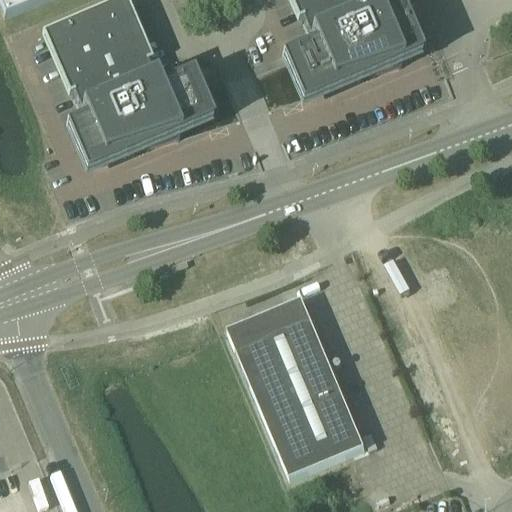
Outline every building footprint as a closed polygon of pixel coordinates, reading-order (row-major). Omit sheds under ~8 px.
[(0,0),(0,14),(3,22),(55,0),(0,0)] [(329,0),(301,0),(287,6),(295,26),(300,24),(334,10),(329,0)] [(329,0),(334,10),(357,0),(329,0)] [(369,0),(357,0),(334,10),(342,30),(376,16),(369,0)] [(124,4),(79,24),(88,44),(133,25),(124,4)] [(334,10),(300,24),(308,44),(342,30),(334,10)] [(342,30),(308,44),(313,54),(279,68),(300,116),(421,64),(400,16),(380,25),(376,16),(342,30)] [(88,44),(79,24),(40,40),(49,60),(88,44)] [(133,25),(88,44),(96,64),(141,45),(133,25)] [(88,44),(49,60),(58,80),(96,64),(88,44)] [(141,45),(96,64),(105,84),(145,67),(150,65),(141,45)] [(96,64),(58,80),(66,100),(71,98),(105,84),(96,64)] [(145,67),(105,84),(113,104),(154,87),(149,77),(145,67)] [(113,104),(79,118),(84,129),(64,137),(84,185),(211,130),(191,83),(158,97),(154,87),(113,104)] [(105,84),(71,98),(79,118),(113,104),(105,84)] [(226,338),(289,486),(364,455),(301,306),(226,338)]
